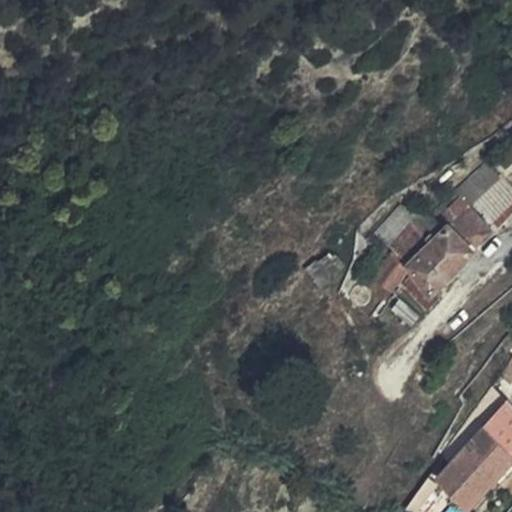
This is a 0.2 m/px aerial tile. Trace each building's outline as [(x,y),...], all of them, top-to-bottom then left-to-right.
[(511,132),(486,157),(497,170),(511,156),(511,132)] [(490,223),(511,199),(511,195),(492,177),(467,201),(490,223)] [(434,222),(454,200),(447,192),(426,214),(396,210),(369,239),(384,251),(407,227),(425,241),(439,228),(434,222)] [(406,266),(412,274),(427,290),(485,230),(454,200),(434,222),(439,228),(425,241),(407,227),(384,251),(366,278),(386,293),(406,266)] [(421,315),(426,309),(436,300),(427,290),(412,274),(397,287),(421,315)] [(363,290),(359,285),(352,283),(348,284),(343,288),(339,293),(338,298),(341,304),(345,309),(351,311),(360,307),(364,302),(365,295),(363,290)] [(511,414),(500,403),(480,427),(503,448),(511,455),(511,453),(511,414)] [(503,448),(480,427),(431,480),(455,502),(503,448)] [(503,448),(455,502),(463,510),(511,455),(503,448)]
